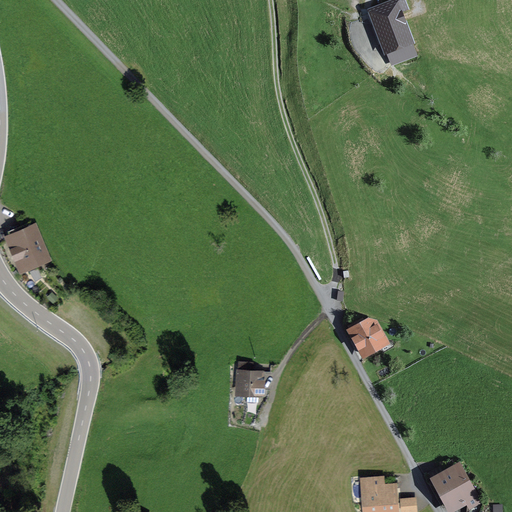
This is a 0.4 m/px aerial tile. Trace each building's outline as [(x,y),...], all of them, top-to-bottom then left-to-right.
[(373,11),(388,50),(409,42),(394,3),(373,11)] [(45,258),(33,229),(24,232),(22,228),(10,233),(12,238),(11,238),(23,267),(45,258)] [(351,332),(363,354),(387,341),(376,321),(371,320),(354,330),(351,332)] [(262,390),(270,390),(271,374),(252,373),(253,363),(239,362),(237,393),(247,394),(247,401),(258,402),(259,394),(261,395),(262,390)] [(441,466),(430,472),(433,478),(444,472),(441,466)] [(438,479),(452,506),(472,495),(458,469),(438,479)] [(365,479),(367,511),(396,511),(395,484),(381,485),(380,478),(365,479)]
